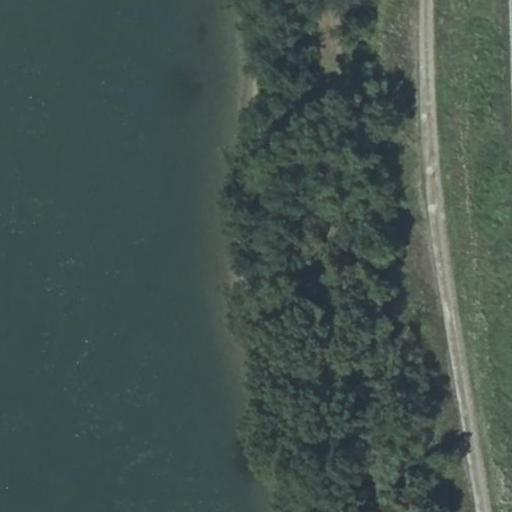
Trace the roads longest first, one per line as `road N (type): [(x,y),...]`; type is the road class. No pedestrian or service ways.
road 1 (unclassified): [(476,511),(437,313),(416,0)]
road 2 (track): [(379,511),(322,0)]
